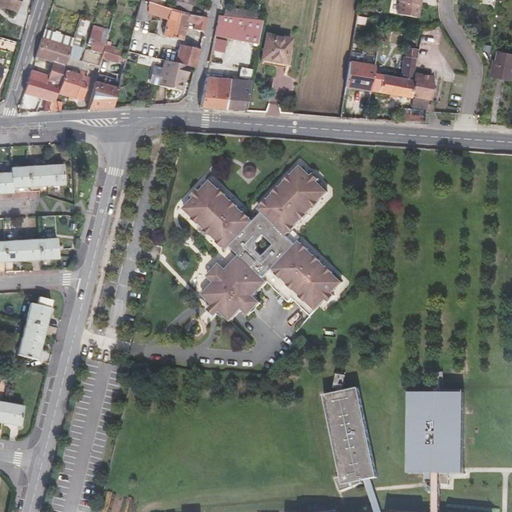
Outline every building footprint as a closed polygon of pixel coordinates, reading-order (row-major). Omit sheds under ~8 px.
[(19,0),(0,0),(0,8),(1,9),(2,7),(17,11),(19,0)] [(172,0),(174,0),(171,10),(189,14),(191,4),(192,0),(172,0)] [(397,0),(397,2),(398,2),(396,14),(415,18),(417,16),(419,7),(417,5),(418,0),(397,0)] [(147,15),(166,20),(162,36),(182,41),(187,23),(193,24),(192,30),(204,32),(207,19),(189,14),(171,10),(168,9),(142,1),(140,1),(135,21),(146,23),(147,15)] [(97,14),(94,23),(98,24),(99,24),(102,24),(102,23),(102,22),(102,21),(104,14),(105,9),(104,9),(99,8),(98,11),(97,14)] [(225,8),(224,16),(256,20),(257,12),(225,8)] [(224,52),(228,40),(258,45),(262,20),(256,20),(224,16),(218,16),(211,50),(224,52)] [(86,20),(80,18),(74,38),(71,45),(77,47),(81,36),(84,36),(87,26),(84,25),(86,20)] [(100,52),(102,42),(97,41),(99,29),(92,27),(88,39),(86,46),(90,47),(90,49),(100,52)] [(41,37),(71,47),(71,45),(74,38),(44,28),(41,37)] [(105,31),(99,29),(97,41),(102,42),(105,31)] [(265,34),(261,60),(287,64),(292,39),(265,34)] [(63,70),(64,67),(67,57),(71,47),(41,37),(34,58),(52,63),(45,82),(35,78),(37,72),(30,70),(28,76),(23,93),(46,100),(42,112),(50,112),(54,100),(56,92),(63,70)] [(102,54),(100,59),(111,62),(115,48),(104,44),(102,54)] [(77,47),(71,45),(71,47),(67,57),(78,60),(81,48),(77,47)] [(179,45),(174,63),(188,66),(191,67),(195,68),(200,50),(179,45)] [(426,107),(427,101),(430,84),(424,83),(413,80),(416,59),(415,59),(417,49),(406,47),(405,58),(403,58),(400,78),(373,73),(374,66),(349,61),(345,87),(413,99),(412,108),(426,111),(426,107)] [(123,66),(127,51),(116,48),(115,48),(111,62),(113,63),(123,66)] [(81,61),(87,63),(98,66),(100,59),(102,54),(85,49),(81,61)] [(511,54),(499,52),(497,61),(495,61),(492,76),(511,80),(511,54)] [(84,73),(87,63),(81,61),(78,60),(67,57),(64,67),(63,70),(79,75),(81,72),(84,73)] [(185,79),(188,66),(174,63),(167,61),(161,87),(182,92),(185,79)] [(113,63),(110,74),(120,77),(123,66),(113,63)] [(88,78),(79,75),(63,70),(56,92),(68,96),(73,98),(81,100),(88,78)] [(107,84),(94,81),(87,110),(101,109),(112,108),(120,77),(110,74),(107,84)] [(230,80),(206,78),(200,107),(200,108),(224,110),(230,80)] [(251,82),(230,80),(224,110),(225,110),(234,111),(245,111),(251,82)] [(61,102),(54,100),(50,112),(56,111),(59,111),(61,102)] [(411,115),(402,114),(402,121),(424,123),(425,116),(411,115)] [(29,187),(38,186),(64,185),(62,164),(9,167),(9,172),(0,172),(0,193),(12,193),(12,188),(29,187)] [(215,284),(204,296),(213,305),(212,308),(220,315),(222,313),(232,322),(243,310),(250,316),(261,304),(255,298),(269,283),(290,303),(293,300),(312,317),(328,301),(331,303),(337,296),(335,293),(344,283),(323,262),(323,261),(317,255),(316,256),(301,243),(298,245),(288,236),(302,221),(303,221),(310,215),(309,213),(328,192),(325,188),(318,182),(320,180),(314,173),(312,176),(300,166),(281,187),(279,187),(273,192),(274,194),(260,209),(263,213),(254,223),(239,209),(240,207),(233,201),(232,202),(210,182),(201,193),(198,190),(192,197),(194,199),(184,210),(206,230),(205,231),(212,238),(213,237),(228,251),(231,248),(240,257),(227,272),(220,266),(209,277),(215,284)] [(56,238),(0,241),(0,261),(57,258),(56,238)] [(38,296),(36,304),(30,303),(16,355),(36,360),(51,300),(38,296)] [(358,387),(324,395),(341,477),(337,478),(342,492),(363,484),(363,481),(364,480),(370,479),(377,477),(358,387)] [(465,393),(409,393),(408,474),(424,474),(424,482),(433,483),(440,484),(449,484),(449,474),(465,474),(465,393)] [(0,422),(19,426),(23,405),(0,401),(0,422)] [(381,511),(374,490),(370,479),(364,480),(374,511),(381,511)]
